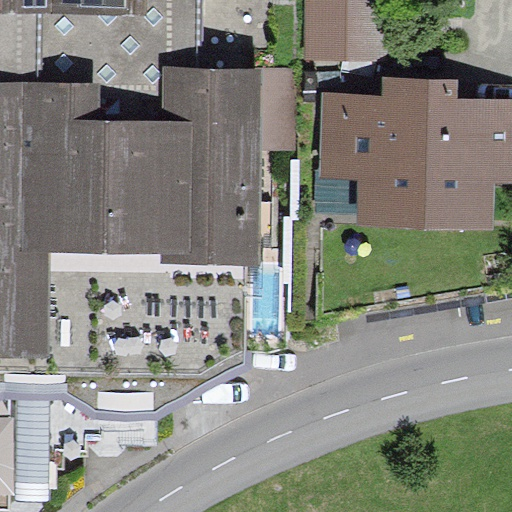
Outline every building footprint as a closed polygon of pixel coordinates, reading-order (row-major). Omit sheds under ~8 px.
[(0,0),(0,394),(2,394),(34,394),(64,395),(98,417),(156,417),(245,366),(246,265),(267,265),(269,0),(0,0)] [(387,0),(312,0),(311,63),(387,64),(387,0)] [(390,98),(327,99),(328,174),(365,174),(366,209),(486,208),(486,161),(511,160),(511,104),(445,105),(445,81),(390,82),(390,98)] [(511,215),(318,244),(322,304),(511,273),(511,215)] [(50,405),(64,395),(34,394),(2,394),(0,394),(0,510),(8,510),(9,501),(30,503),(49,503),(50,405)]
